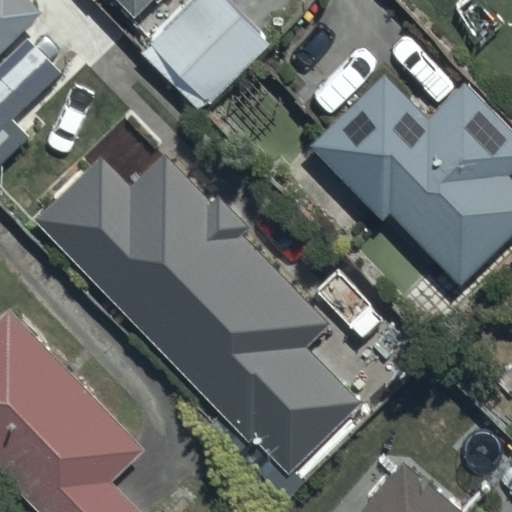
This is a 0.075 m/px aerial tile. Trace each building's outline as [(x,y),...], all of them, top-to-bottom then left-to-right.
[(0,0),(0,52),(40,13),(26,0),(0,0)] [(124,0),(138,13),(151,0),(124,0)] [(224,0),(192,0),(142,53),(207,115),(273,46),(224,0)] [(464,283),(511,232),(511,181),(507,177),(511,171),(511,129),(464,82),(429,117),(383,72),(309,149),(382,221),(391,211),(464,283)] [(0,123),(0,171),(2,174),(26,152),(0,123)] [(99,157),(34,220),(245,440),(250,436),(286,473),(359,403),(305,347),(329,324),(243,235),(249,228),(219,197),(212,205),(165,155),(130,189),(99,157)] [(8,312),(0,319),(0,471),(39,511),(141,511),(110,479),(141,449),(8,312)] [(460,511),(398,460),(355,511),(460,511)]
